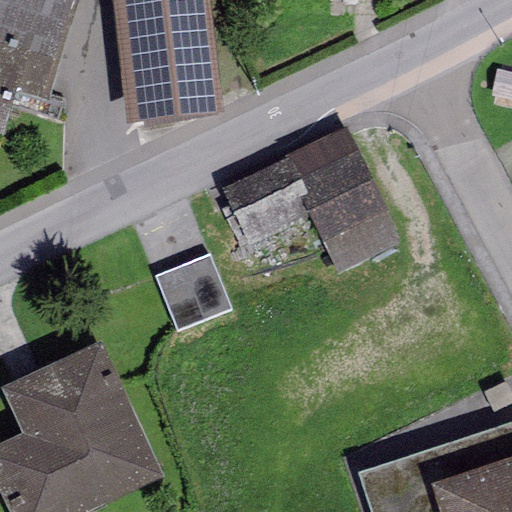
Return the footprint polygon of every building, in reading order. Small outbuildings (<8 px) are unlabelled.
[(0,0),(0,135),(2,136),(16,90),(46,99),(76,0),(0,0)] [(110,0),(125,124),(142,122),(143,128),(222,119),(208,0),(110,0)] [(221,190),(249,247),(309,218),(335,271),(400,239),(345,129),(221,190)] [(209,255),(156,276),(177,331),(230,310),(209,255)] [(101,341),(0,386),(0,388),(21,435),(0,444),(0,496),(7,511),(86,511),(163,477),(101,341)] [(511,511),(511,423),(360,473),(372,511),(511,511)]
